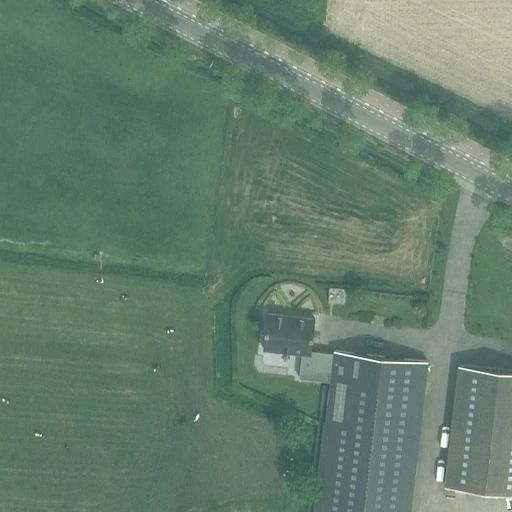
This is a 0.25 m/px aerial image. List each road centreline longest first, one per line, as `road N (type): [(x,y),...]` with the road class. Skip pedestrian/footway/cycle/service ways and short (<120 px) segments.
road 1 (secondary): [(511,194),(132,0)]
road 2 (unknown): [(460,168),(423,511)]
